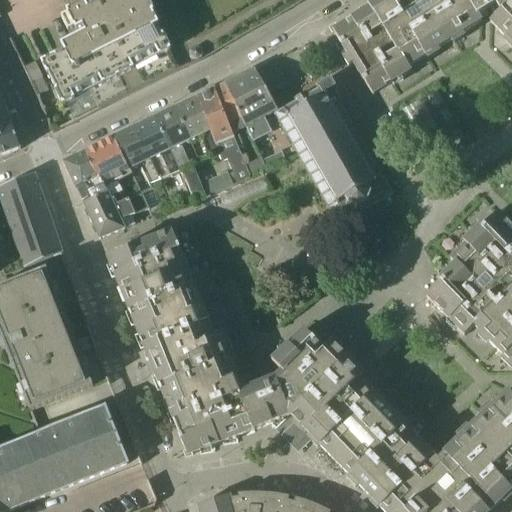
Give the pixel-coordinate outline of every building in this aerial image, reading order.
[(85,4),(69,12),(67,13),(68,16),(62,19),(69,33),(75,30),(77,32),(78,32),(80,37),(62,47),(65,53),(57,57),(56,56),(42,63),(48,76),(49,75),(57,90),(55,91),(63,106),(75,101),(75,99),(90,92),(99,109),(179,70),(158,28),(159,27),(145,0),(95,0),(86,5),(85,4)] [(511,228),(498,215),(483,230),(480,227),(463,244),(466,246),(450,261),(455,266),(440,281),(442,284),(427,299),(448,321),(446,323),(453,331),(454,332),(457,329),(465,337),(474,328),(511,366),(511,388),(438,461),(359,380),(363,376),(355,368),(347,359),(332,343),(324,351),(304,331),(289,346),(280,355),(272,362),(282,373),(276,379),(257,387),(256,384),(248,387),(249,390),(245,391),(242,384),(240,385),(235,373),(237,372),(234,364),(231,365),(225,348),(231,346),(226,334),(218,337),(215,331),(213,332),(190,276),(192,275),(186,260),(184,261),(172,232),(161,236),(142,244),(140,239),(137,240),(123,246),(125,251),(107,258),(110,265),(107,267),(112,279),(115,278),(119,287),(117,288),(123,303),(125,302),(129,311),(126,313),(132,327),(135,326),(138,334),(135,336),(141,350),(144,349),(148,358),(146,359),(149,367),(151,366),(155,374),(151,376),(158,392),(161,391),(163,396),(161,397),(168,414),(167,414),(172,428),(176,426),(188,458),(200,453),(201,453),(204,451),(210,449),(213,448),(214,447),(223,444),(224,443),(229,441),(235,439),(236,439),(237,438),(247,434),(248,436),(255,433),(254,431),(271,424),(272,424),(273,424),(279,421),(288,418),(290,416),(295,421),(296,422),(304,430),(306,432),(313,440),(314,440),(315,441),(315,442),(319,446),(320,447),(349,477),(347,479),(356,488),(358,486),(373,501),(383,511),(491,511),(511,492),(511,0),(377,0),(359,12),(361,15),(333,32),(344,49),(340,52),(349,68),(354,65),(373,96),(411,72),(409,68),(482,23),(481,20),(488,15),(492,22),(490,23),(511,45),(511,228)] [(33,83),(34,83),(43,78),(36,63),(26,68),(33,83)] [(253,72),(226,86),(241,119),(242,118),(247,128),(275,114),(277,113),(278,113),(277,111),(278,111),(256,72),(256,71),(255,70),(254,71),(254,72),(253,72)] [(295,147),(299,156),(298,156),(299,158),(300,157),(305,166),(304,167),(305,168),(306,167),(311,176),(309,177),(310,178),(311,178),(316,186),(315,187),(316,188),(317,188),(322,196),(321,197),(322,198),(323,198),(328,207),(327,208),(328,209),(329,209),(338,224),(337,225),(338,226),(339,226),(339,227),(340,226),(348,241),(371,228),(363,214),(364,213),(363,212),(369,209),(369,210),(371,209),(371,208),(384,200),(384,202),(386,201),(385,199),(392,196),(392,197),(393,196),(393,195),(394,195),(393,193),(392,194),(383,178),(384,177),(383,176),(382,176),(377,167),(378,166),(377,165),(376,166),(371,157),(372,156),(372,155),(370,155),(365,147),(367,146),(366,145),(365,145),(360,137),(361,136),(360,135),(359,135),(354,127),(355,126),(354,124),(353,125),(348,117),(349,116),(348,114),(347,115),(342,106),(343,105),(342,103),(341,104),(335,93),(336,93),(336,92),(338,91),(336,88),(331,78),(316,87),(317,88),(319,90),(308,96),(308,94),(307,95),(306,93),(295,99),(296,101),(296,103),(285,109),(284,108),(283,109),(283,110),(278,113),(277,113),(275,114),(276,114),(275,115),(275,116),(276,116),(280,122),(279,123),(280,124),(281,124),(287,134),(286,135),(287,137),(288,136),(293,146),(292,146),(293,148),(295,147)] [(238,133),(246,128),(247,128),(242,118),(241,119),(226,86),(214,91),(232,136),(238,133)] [(238,133),(232,136),(214,91),(197,98),(219,156),(222,163),(228,161),(234,174),(229,176),(228,173),(205,184),(198,187),(190,168),(181,173),(186,184),(189,192),(192,200),(193,201),(195,206),(210,200),(211,200),(210,197),(235,186),(251,179),(246,166),(238,148),(243,145),(238,133)] [(425,140),(445,129),(426,97),(407,108),(425,140)] [(218,156),(219,156),(197,98),(176,108),(189,142),(201,137),(210,160),(211,160),(210,159),(218,156)] [(4,105),(0,106),(0,131),(11,127),(4,105)] [(181,146),(189,142),(176,108),(155,118),(170,151),(179,172),(180,173),(181,173),(190,168),(181,146)] [(155,118),(134,128),(159,183),(171,178),(161,156),(170,151),(155,118)] [(11,127),(0,131),(0,157),(19,150),(20,150),(11,127)] [(150,187),(159,183),(134,128),(113,139),(129,172),(131,171),(131,170),(140,166),(149,186),(150,187)] [(133,175),(131,171),(129,172),(113,139),(87,152),(99,179),(104,190),(107,195),(110,202),(124,196),(117,183),(133,175)] [(77,189),(99,179),(87,152),(64,163),(77,189)] [(281,153),(263,161),(268,171),(285,163),(286,163),(281,153)] [(251,179),(268,171),(263,161),(262,159),(261,159),(246,166),(251,179)] [(35,175),(0,188),(0,196),(25,270),(63,254),(35,175)] [(84,205),(85,205),(107,195),(104,190),(99,179),(77,189),(84,205)] [(192,200),(189,192),(186,184),(175,189),(182,204),(192,200)] [(107,195),(85,205),(100,240),(125,230),(121,222),(150,210),(142,194),(126,202),(124,196),(110,202),(107,195)] [(0,332),(35,411),(95,387),(47,269),(0,288),(0,332)] [(0,511),(12,511),(75,487),(130,465),(107,408),(42,434),(0,450),(0,511)] [(246,495),(238,496),(230,497),(235,511),(327,511),(322,509),(312,505),(299,501),(286,498),(272,495),(263,495),(255,495),(246,495)] [(235,511),(230,497),(199,506),(200,511),(235,511)]
